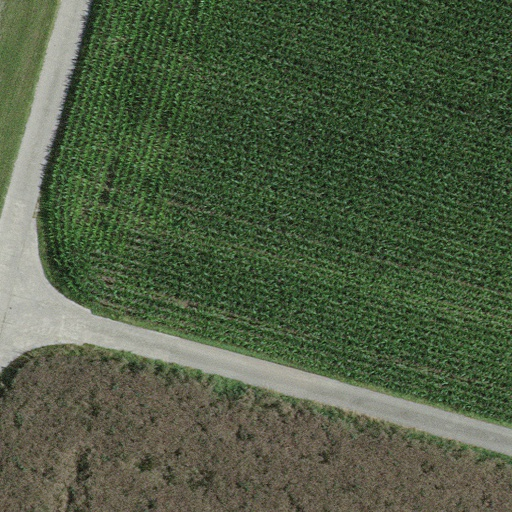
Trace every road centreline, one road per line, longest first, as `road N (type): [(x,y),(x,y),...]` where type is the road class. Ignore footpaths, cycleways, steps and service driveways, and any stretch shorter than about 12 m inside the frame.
road 1 (unclassified): [(0,305),(511,447)]
road 2 (unclassified): [(82,0),(0,296)]
